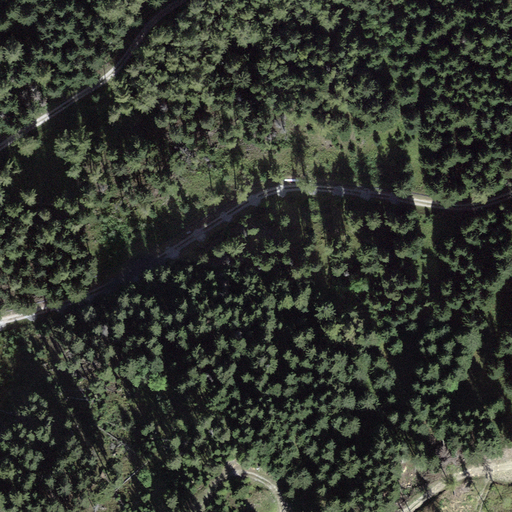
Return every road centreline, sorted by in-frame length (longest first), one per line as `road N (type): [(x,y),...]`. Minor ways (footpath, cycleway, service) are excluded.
road 1 (track): [(511,196),(466,210),(347,192),(277,192),(90,295),(0,322)]
road 2 (track): [(0,151),(115,73),(184,0)]
road 3 (track): [(200,511),(225,479),(256,476),(287,511)]
